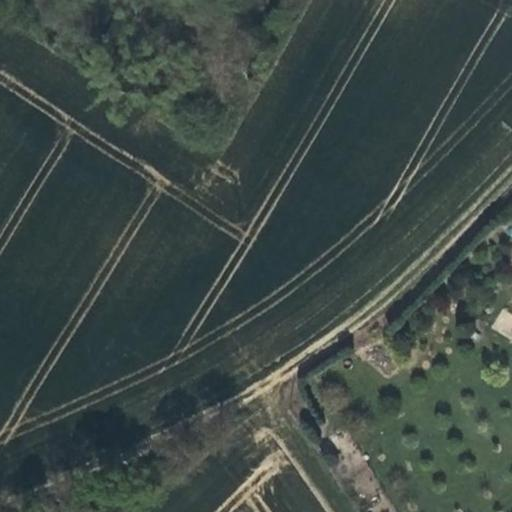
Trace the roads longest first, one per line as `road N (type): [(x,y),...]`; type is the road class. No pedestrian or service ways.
road 1 (track): [(511,173),(368,313),(263,386),(163,438),(0,505)]
road 2 (track): [(269,382),(276,408),(347,511)]
